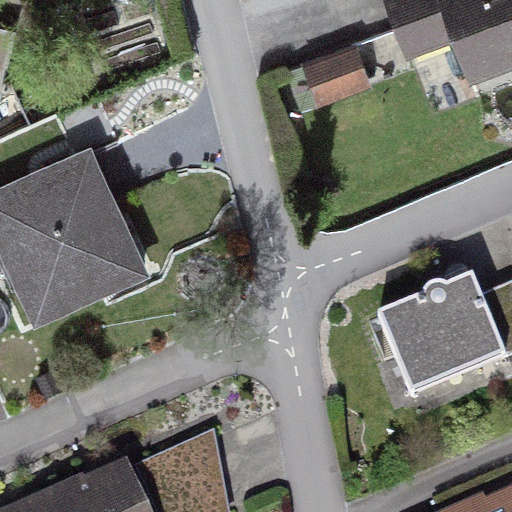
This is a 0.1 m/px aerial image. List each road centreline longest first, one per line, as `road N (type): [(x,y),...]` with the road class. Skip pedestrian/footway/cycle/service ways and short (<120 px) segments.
road 1 (residential): [(0,452),(281,331)]
road 2 (residential): [(206,0),(271,279)]
road 3 (residential): [(271,279),(511,189)]
road 4 (residential): [(281,331),(314,511)]
